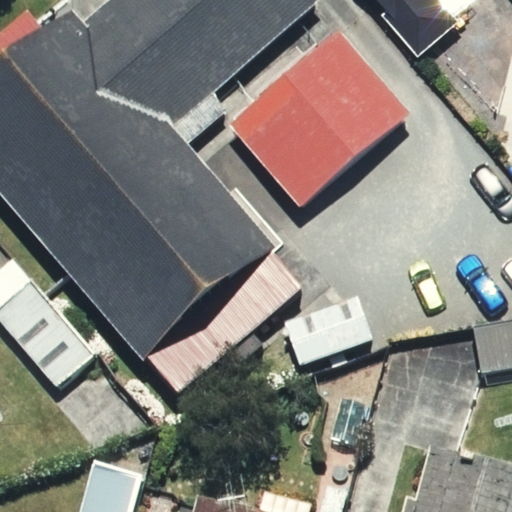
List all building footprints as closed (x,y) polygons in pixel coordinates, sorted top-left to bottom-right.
[(0,204),(176,415),(320,296),(204,157),(230,136),(345,41),(347,39),(314,0),(111,0),(51,50),(31,27),(0,52),(0,204)] [(344,0),(408,76),(487,11),(478,0),(344,0)] [(511,0),(499,0),(511,13),(511,0)] [(230,136),(237,144),(300,221),(415,126),(352,49),(345,41),(230,136)] [(103,367),(39,292),(1,324),(65,399),(103,367)] [(511,320),(473,327),(481,372),(511,367),(511,320)] [(511,511),(511,475),(412,449),(396,511),(511,511)] [(115,511),(122,482),(80,473),(71,511),(115,511)]
